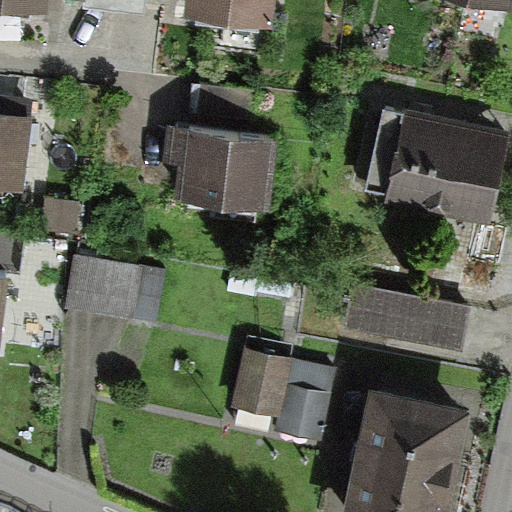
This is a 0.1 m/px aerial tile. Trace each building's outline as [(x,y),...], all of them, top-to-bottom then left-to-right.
[(0,0),(0,5),(38,9),(38,0),(0,0)] [(80,0),(80,8),(136,11),(136,0),(80,0)] [(182,0),(182,11),(263,18),(264,0),(182,0)] [(511,0),(464,0),(511,10),(511,0)] [(379,108),(361,188),(485,216),(503,135),(379,108)] [(0,112),(0,185),(16,187),(23,115),(0,112)] [(177,125),(171,197),(263,206),(270,134),(177,125)] [(72,198),(42,196),(39,232),(70,234),(72,198)] [(159,266),(66,255),(59,307),(152,319),(159,266)] [(463,304),(348,283),(340,330),(455,351),(463,304)] [(331,364),(247,349),(238,403),(279,411),(276,429),(318,436),(331,364)] [(368,389),(342,511),(438,511),(459,407),(368,389)]
